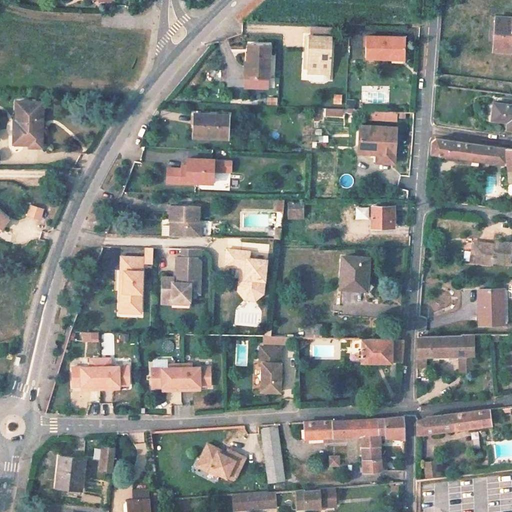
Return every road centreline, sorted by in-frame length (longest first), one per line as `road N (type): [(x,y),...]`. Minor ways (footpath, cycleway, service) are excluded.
road 1 (tertiary): [(19,406),(67,233),(118,130),(180,51)]
road 2 (residential): [(412,412),(33,430)]
road 3 (residential): [(412,412),(409,321),(421,201)]
road 4 (residential): [(421,201),(431,0)]
road 5 (residential): [(168,20),(12,10)]
